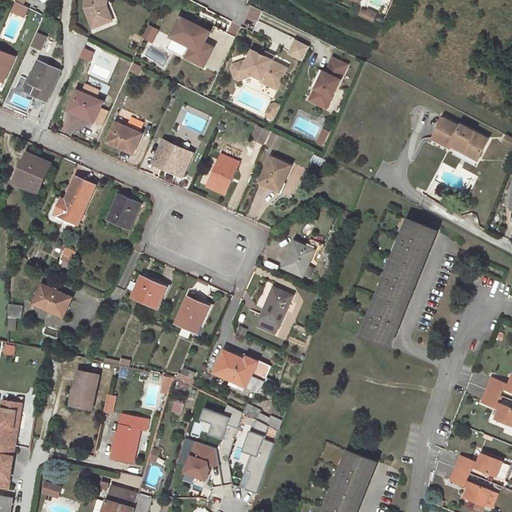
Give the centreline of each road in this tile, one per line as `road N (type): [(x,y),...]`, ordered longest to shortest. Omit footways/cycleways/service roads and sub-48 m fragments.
road 1 (residential): [(169,192),(259,233),(238,286),(148,244)]
road 2 (residential): [(414,511),(437,402),(483,291)]
road 3 (residential): [(0,119),(169,192)]
road 4 (unknown): [(139,467),(52,449),(39,463),(28,503)]
